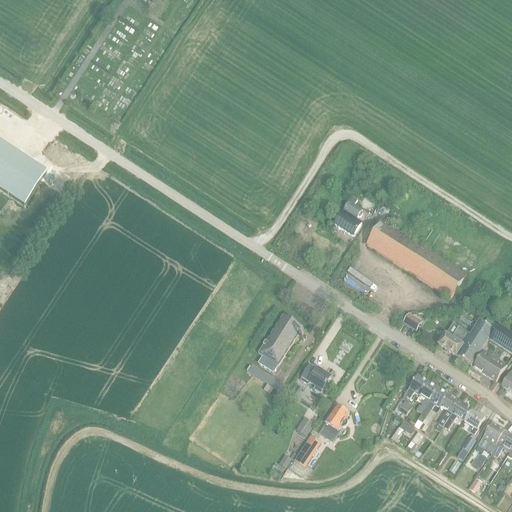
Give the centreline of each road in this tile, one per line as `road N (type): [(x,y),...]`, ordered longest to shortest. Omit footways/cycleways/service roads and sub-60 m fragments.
road 1 (tertiary): [(511,419),(0,82)]
road 2 (unknown): [(259,249),(334,140),(345,137),(511,241)]
